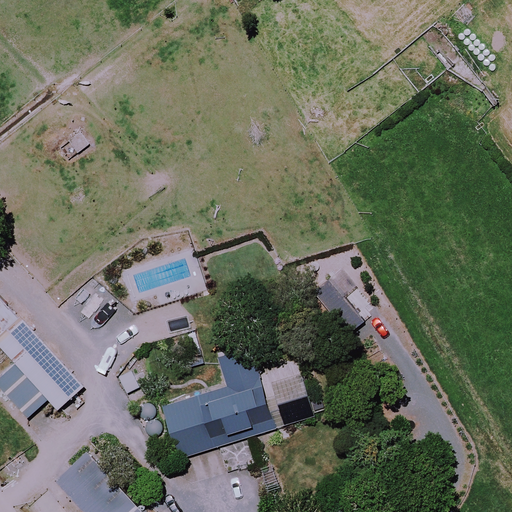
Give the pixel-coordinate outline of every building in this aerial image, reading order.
[(22,318),(0,293),(0,343),(19,365),(0,381),(0,386),(24,414),(45,395),(58,409),(84,387),(22,318)] [(179,302),(132,315),(141,346),(188,333),(179,302)] [(132,367),(117,375),(128,395),(142,387),(132,367)] [(306,378),(273,386),(283,426),(316,418),(306,378)] [(275,431),(260,379),(165,406),(179,458),(275,431)] [(144,511),(91,452),(58,482),(84,511),(144,511)]
